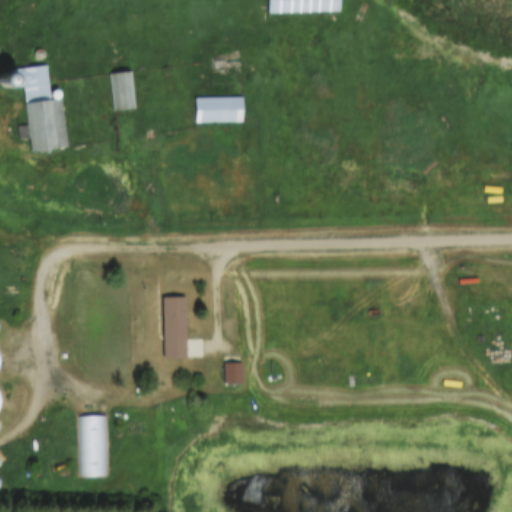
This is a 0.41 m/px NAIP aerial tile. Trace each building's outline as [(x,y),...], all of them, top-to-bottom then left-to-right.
[(263,0),(264,13),(338,12),(337,0),(263,0)] [(0,86),(20,85),(27,152),(65,148),(59,88),(47,89),(44,64),(0,68),(0,86)] [(109,109),(132,108),(130,70),(108,71),(109,109)] [(240,96),(189,96),(189,122),(240,122),(240,96)] [(159,358),(203,357),(203,340),(190,340),(190,347),(182,347),(182,296),(158,296),(159,358)] [(242,383),(242,362),(224,362),(224,384),(242,383)] [(77,415),(80,478),(108,477),(106,414),(77,415)]
